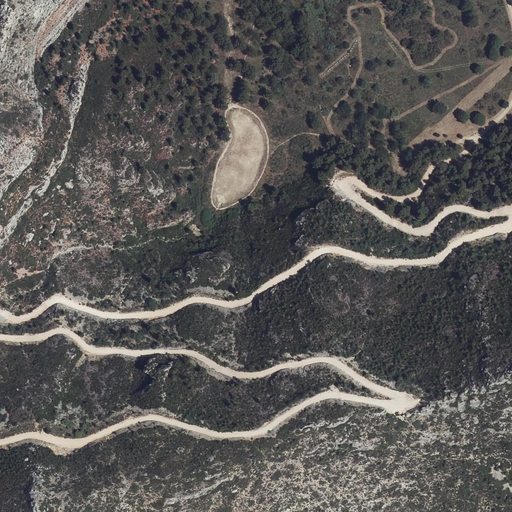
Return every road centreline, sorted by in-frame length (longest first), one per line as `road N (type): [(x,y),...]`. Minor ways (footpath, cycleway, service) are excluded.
road 1 (track): [(0,441),(37,435),(66,444),(148,418),(213,434),(260,433),(315,399),(396,407),(404,397),(321,360),(242,375),(176,349),(93,352),(64,331),(0,337)]
road 2 (track): [(0,315),(19,319),(59,299),(124,317),(164,314),(190,300),(236,303),(321,251),(379,263),(428,261),(458,240),(511,224)]
road 3 (track): [(511,210),(457,210),(413,231),(341,184),(355,181),(370,195),(406,199),(433,166),(462,156),(511,100)]
